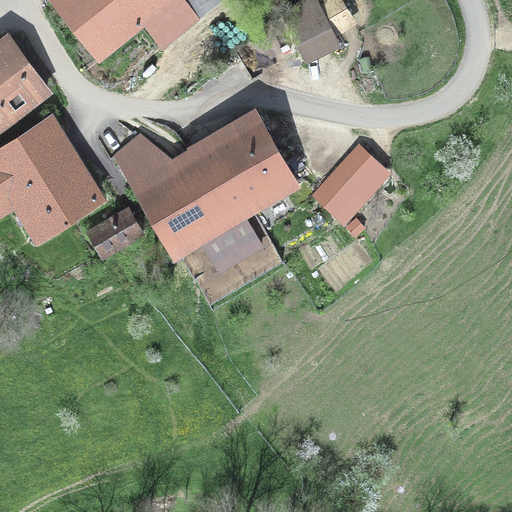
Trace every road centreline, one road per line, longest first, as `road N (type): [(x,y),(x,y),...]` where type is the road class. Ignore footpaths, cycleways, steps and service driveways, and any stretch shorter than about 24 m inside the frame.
road 1 (unclassified): [(254,98),(285,96),(364,113),(433,108),(475,64),(468,0)]
road 2 (residential): [(31,9),(69,79),(96,97),(148,108),(254,98)]
